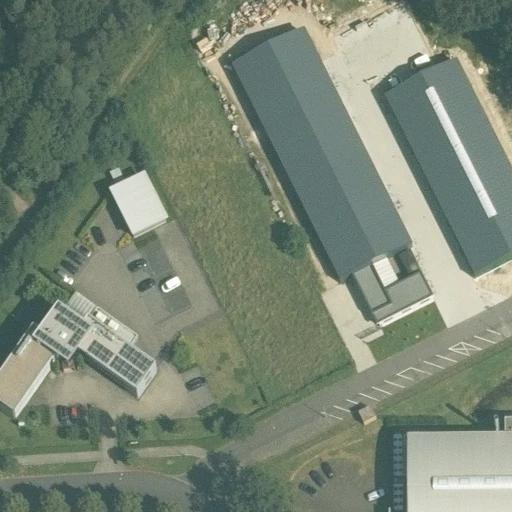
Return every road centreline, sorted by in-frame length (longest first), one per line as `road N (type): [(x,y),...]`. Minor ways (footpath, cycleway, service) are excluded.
road 1 (unclassified): [(187,505),(217,464),(249,444),(511,315)]
road 2 (unclassified): [(0,495),(134,489),(187,505)]
